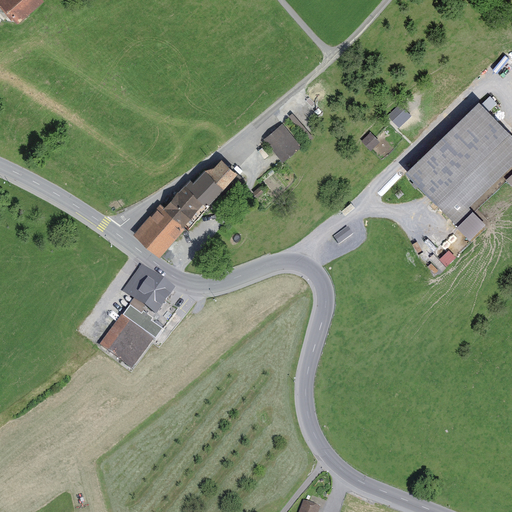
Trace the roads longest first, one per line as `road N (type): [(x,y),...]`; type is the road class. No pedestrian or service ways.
road 1 (tertiary): [(114,232),(190,284),(228,281),(283,261),(319,276),(326,303),(305,384),(316,438),(346,474),(433,511)]
road 2 (residential): [(114,232),(217,157),(387,0)]
road 3 (tertiary): [(0,166),(114,232)]
